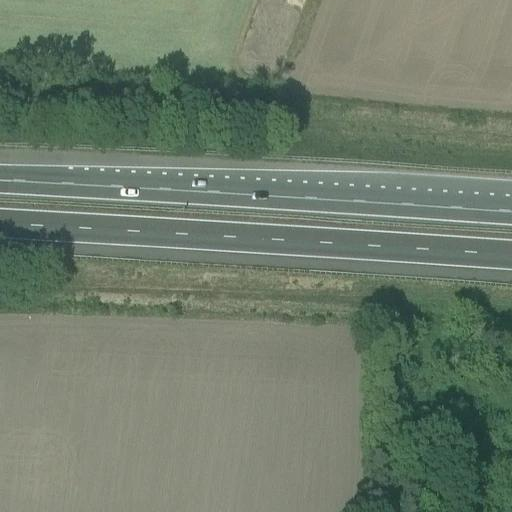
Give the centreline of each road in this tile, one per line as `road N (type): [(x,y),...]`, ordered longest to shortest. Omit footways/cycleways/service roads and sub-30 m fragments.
road 1 (motorway): [(511,215),(0,183)]
road 2 (motorway): [(0,225),(511,257)]
